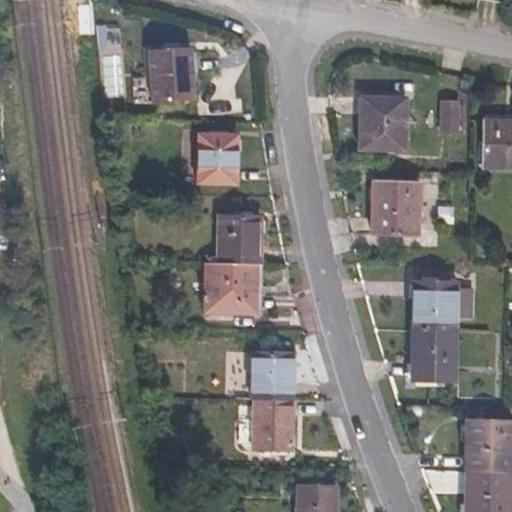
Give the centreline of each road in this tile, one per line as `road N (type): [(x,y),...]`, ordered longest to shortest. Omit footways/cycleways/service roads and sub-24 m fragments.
road 1 (unclassified): [(403,511),(350,382),(304,212),(287,9)]
road 2 (unclassified): [(287,9),(511,51)]
